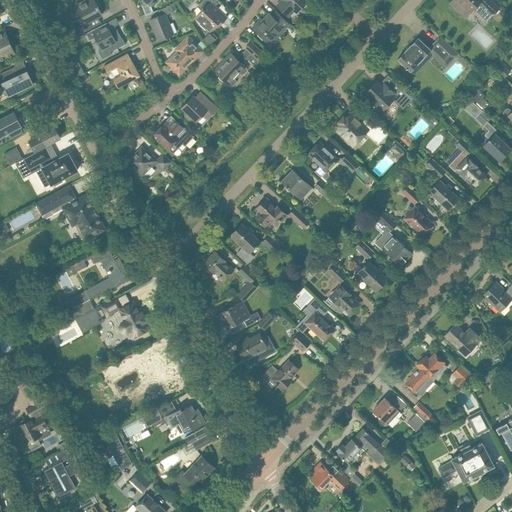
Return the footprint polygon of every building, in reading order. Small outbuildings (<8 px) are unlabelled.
[(100,22),(97,17),(102,14),(94,0),(88,0),(86,2),(85,0),(84,0),(79,3),(80,4),(73,8),(78,18),(71,22),(78,35),(100,23),(99,23),(100,22)] [(142,0),(145,5),(142,6),(146,15),(153,12),(150,5),(153,3),(155,1),(155,0),(142,0)] [(195,18),(203,25),(210,31),(216,25),(218,27),(227,17),(215,6),(219,1),(217,0),(202,0),(198,5),(202,9),(201,10),(201,11),(195,18)] [(308,1),(307,0),(281,0),(276,5),(288,16),(294,10),(297,12),(308,1)] [(453,0),(450,3),(457,10),(465,18),(474,8),(487,20),(486,21),(487,21),(499,9),(489,0),(453,0)] [(174,34),(166,14),(173,11),(170,5),(158,10),(160,16),(150,20),(154,30),(155,30),(158,38),(157,38),(158,40),(174,34)] [(289,24),(284,19),(277,12),(273,16),(270,14),(260,24),(258,22),(253,28),(269,44),(270,43),(269,43),(278,33),(279,34),(289,24)] [(92,30),(86,33),(90,40),(95,37),(102,49),(98,51),(103,58),(111,54),(110,52),(119,47),(125,44),(122,38),(121,38),(117,29),(114,30),(113,27),(109,29),(106,23),(92,30)] [(4,32),(0,33),(0,60),(14,54),(4,32)] [(418,37),(397,59),(405,66),(410,71),(431,48),(449,64),(457,56),(456,55),(458,53),(448,42),(447,43),(440,36),(429,48),(418,37)] [(182,43),(181,42),(175,49),(178,51),(169,61),(171,63),(169,65),(176,72),(178,70),(180,72),(183,69),(184,70),(188,66),(187,65),(190,62),(189,62),(195,56),(193,54),(199,47),(188,37),(182,43)] [(307,40),(302,45),(307,49),(312,45),(307,40)] [(246,50),(237,59),(238,60),(242,63),(246,58),(244,56),(249,52),(259,62),(265,55),(255,45),(252,42),(245,49),(246,50)] [(68,43),(60,47),(66,58),(71,67),(76,77),(84,73),(78,62),(74,54),(68,43)] [(128,53),(119,58),(104,66),(107,72),(117,67),(121,74),(113,79),(118,87),(140,76),(128,53)] [(231,54),(215,71),(222,78),(230,86),(233,86),(236,82),(236,80),(235,78),(240,73),(241,74),(244,74),(247,70),(247,68),(246,67),(245,67),(242,63),(238,60),(237,59),(231,54)] [(499,62),(493,68),(503,78),(510,72),(499,62)] [(0,86),(4,85),(9,96),(33,85),(24,66),(16,70),(15,66),(0,73),(0,86)] [(370,102),(363,110),(367,114),(371,110),(373,112),(375,111),(377,109),(378,110),(380,108),(382,110),(393,99),(396,95),(406,105),(409,101),(414,106),(417,103),(412,98),(411,97),(402,89),(395,82),(389,88),(384,83),(382,86),(380,83),(377,81),(370,87),(369,87),(366,90),(367,91),(365,93),(370,98),(368,100),(370,102)] [(500,90),(510,99),(511,96),(511,87),(506,83),(500,90)] [(68,84),(67,84),(64,86),(64,87),(63,87),(64,88),(65,88),(67,93),(72,91),(68,84)] [(475,86),(467,94),(477,103),(485,95),(475,86)] [(56,93),(57,92),(56,91),(56,92),(55,91),(51,93),(49,90),(39,95),(45,105),(59,98),(56,93)] [(203,114),(208,118),(217,109),(204,97),(199,102),(193,96),(187,102),(186,102),(183,105),(183,106),(182,108),(188,113),(186,116),(194,123),(203,114)] [(468,97),(461,104),(475,118),(483,125),(489,130),(485,135),(489,139),(484,145),(493,154),(500,160),(511,149),(504,142),(495,134),(498,131),(488,121),(491,118),(482,109),(481,110),(468,97)] [(511,110),(511,111),(509,108),(506,108),(503,111),(503,114),(506,117),(511,122),(511,110)] [(434,118),(425,109),(420,115),(429,123),(434,118)] [(14,111),(0,118),(0,137),(22,126),(22,125),(21,125),(14,112),(15,112),(14,111)] [(338,122),(333,127),(347,140),(347,139),(350,136),(356,142),(356,143),(366,133),(369,130),(381,142),(388,134),(373,119),(366,126),(361,122),(351,113),(346,118),(344,116),(338,122)] [(455,121),(449,117),(445,121),(451,126),(455,121)] [(163,124),(153,135),(168,149),(173,143),(178,148),(182,144),(184,147),(193,137),(174,119),(170,124),(166,121),(163,124)] [(60,137),(59,136),(61,135),(57,127),(55,128),(54,127),(48,130),(47,129),(46,130),(46,131),(31,139),(37,150),(60,137)] [(456,131),(452,135),(459,141),(456,144),(463,150),(468,154),(473,148),(462,139),(463,137),(456,131)] [(320,165),(314,171),(328,184),(333,179),(329,175),(329,172),(327,170),(338,160),(319,142),(308,153),(320,165)] [(396,143),(390,149),(394,153),(400,158),(406,152),(396,143)] [(152,166),(158,160),(157,160),(152,155),(151,156),(142,146),(136,152),(138,154),(135,157),(132,154),(125,161),(131,167),(133,166),(142,175),(152,165),(152,166)] [(10,165),(23,159),(16,147),(4,154),(10,165)] [(40,151),(24,159),(29,168),(35,165),(40,163),(43,167),(42,167),(42,168),(36,171),(45,187),(51,183),(51,184),(53,183),(54,186),(62,181),(61,179),(78,170),(71,158),(70,156),(68,153),(58,159),(53,161),(45,147),(40,151)] [(477,166),(467,157),(469,155),(468,154),(463,150),(449,165),(455,171),(457,169),(466,178),(467,177),(476,186),(486,175),(477,166)] [(342,158),(354,170),(359,164),(347,152),(342,158)] [(163,154),(157,160),(158,160),(165,168),(171,162),(163,154)] [(431,158),(425,165),(439,178),(445,171),(431,158)] [(288,187),(291,189),(301,199),(312,187),(293,169),(282,181),(285,184),(288,187)] [(334,193),(320,180),(315,186),(329,199),(334,193)] [(458,198),(439,180),(428,192),(447,210),(458,198)] [(421,197),(407,185),(402,191),(415,204),(421,197)] [(97,214),(95,210),(94,209),(93,209),(86,196),(74,202),(73,198),(75,197),(69,186),(36,204),(42,215),(51,210),(53,214),(64,208),(73,224),(78,221),(87,237),(103,228),(96,215),(97,214)] [(265,227),(270,221),(275,226),(286,214),(278,206),(276,208),(266,198),(256,208),(261,212),(256,218),(265,227)] [(433,224),(415,206),(404,218),(423,236),(433,224)] [(310,222),(294,208),(288,214),(304,228),(307,231),(310,227),(308,224),(310,222)] [(382,210),(376,217),(391,231),(397,224),(382,210)] [(242,247),(236,253),(247,264),(254,257),(250,253),(260,242),(241,224),(230,235),(242,247)] [(387,230),(375,243),(386,253),(387,251),(392,256),(395,259),(394,259),(397,262),(397,261),(401,265),(412,253),(404,246),(393,235),(387,230)] [(279,245),(268,235),(262,241),(273,252),(276,249),(277,250),(280,247),(279,246),(279,245)] [(360,241),(355,246),(368,258),(373,253),(360,241)] [(89,254),(64,267),(69,275),(87,266),(84,261),(91,258),(94,263),(101,259),(104,266),(105,269),(106,268),(109,275),(108,275),(110,277),(69,299),(74,308),(70,310),(75,319),(79,316),(95,308),(90,299),(118,285),(127,280),(125,275),(128,274),(119,258),(114,260),(111,254),(115,252),(110,243),(106,245),(99,249),(89,254)] [(224,280),(234,270),(225,261),(215,251),(204,263),(214,272),(216,270),(220,274),(220,276),(224,280)] [(387,279),(368,261),(357,273),(376,291),(387,279)] [(333,264),(328,270),(341,282),(346,276),(333,264)] [(250,282),(256,277),(244,266),(239,271),(250,282)] [(293,276),(284,285),(296,295),(304,286),(293,276)] [(244,300),(256,287),(250,282),(238,295),(244,300)] [(511,300),(511,283),(511,284),(507,288),(508,289),(504,292),(501,290),(503,289),(502,288),(495,282),(484,293),(489,298),(487,300),(488,305),(493,304),(500,311),(511,300)] [(338,285),(328,296),(329,297),(333,301),(329,306),(330,306),(333,309),(336,311),(338,312),(341,313),(345,309),(349,313),(359,303),(352,296),(350,295),(350,294),(340,286),(339,286),(338,285)] [(101,305),(95,308),(100,318),(106,315),(107,318),(117,313),(121,320),(120,321),(119,322),(119,323),(119,324),(119,326),(119,328),(120,330),(121,331),(122,332),(123,333),(126,334),(127,334),(129,333),(132,339),(148,330),(144,323),(146,322),(139,310),(137,311),(131,301),(121,306),(116,297),(101,305)] [(315,298),(309,304),(316,311),(317,309),(324,315),(328,310),(315,298)] [(228,309),(219,314),(227,328),(231,326),(235,324),(234,324),(238,322),(243,319),(247,326),(261,318),(257,312),(250,315),(242,301),(228,309)] [(95,308),(79,316),(86,328),(98,322),(97,321),(99,320),(98,319),(100,318),(95,308)] [(264,329),(278,314),(275,311),(272,314),(269,311),(258,323),(264,329)] [(335,329),(327,322),(316,311),(305,322),(323,340),(335,329)] [(456,324),(445,335),(459,349),(457,350),(465,358),(477,346),(476,344),(481,339),(470,328),(465,333),(456,324)] [(311,341),(300,331),(291,340),(302,350),(311,341)] [(245,341),(237,345),(244,359),(246,358),(250,365),(269,355),(265,348),(267,347),(259,333),(245,341)] [(487,340),(482,344),(487,352),(493,348),(487,340)] [(164,342),(138,356),(148,374),(155,370),(162,382),(156,385),(160,393),(186,379),(178,365),(180,364),(176,358),(174,359),(164,342)] [(428,359),(425,356),(416,365),(418,367),(433,381),(447,366),(443,363),(444,362),(435,353),(428,359)] [(127,357),(115,364),(119,372),(132,365),(127,357)] [(299,369),(292,362),(289,360),(278,371),(271,378),(282,389),(290,381),(289,380),(299,369)] [(461,364),(452,373),(457,378),(454,381),(461,388),(473,376),(461,364)] [(433,381),(418,367),(412,373),(414,374),(405,383),(414,392),(415,392),(419,396),(420,395),(422,394),(425,392),(425,390),(433,381)] [(33,380),(20,387),(23,392),(36,385),(33,380)] [(0,401),(6,412),(17,406),(11,396),(0,401)] [(385,397),(373,410),(380,417),(384,422),(387,424),(395,416),(400,411),(397,409),(397,408),(392,404),(391,403),(385,397)] [(19,426),(13,430),(21,446),(28,442),(32,451),(42,446),(39,441),(38,442),(36,439),(41,437),(40,436),(50,431),(43,419),(51,414),(48,408),(43,399),(27,408),(28,410),(31,417),(26,419),(25,418),(17,423),(19,426)] [(167,414),(174,427),(179,424),(183,431),(191,427),(193,429),(206,422),(198,408),(194,410),(192,404),(182,409),(181,407),(176,409),(171,401),(141,416),(146,425),(167,414)] [(425,422),(432,415),(418,402),(412,409),(416,413),(425,422)] [(476,436),(491,428),(481,409),(466,417),(476,436)] [(416,414),(412,418),(421,426),(425,422),(416,414)] [(499,427),(496,429),(499,434),(502,433),(503,436),(506,441),(511,450),(511,448),(511,419),(506,422),(503,424),(504,425),(499,427)] [(206,426),(184,438),(188,444),(193,442),(203,437),(209,433),(206,426)] [(342,443),(336,449),(338,452),(338,453),(342,457),(347,461),(351,466),(352,465),(353,465),(366,451),(373,459),(377,455),(383,460),(389,453),(380,445),(368,434),(369,433),(363,428),(352,439),(352,438),(345,446),(342,443)] [(117,432),(105,438),(121,468),(133,462),(117,432)] [(203,437),(193,442),(196,449),(205,444),(207,444),(203,437)] [(482,442),(451,458),(451,460),(437,467),(443,478),(457,470),(464,482),(495,466),(482,442)] [(51,484),(58,497),(76,487),(70,476),(82,470),(69,446),(59,451),(45,459),(49,468),(44,470),(51,483),(50,483),(50,485),(51,484)] [(404,455),(399,460),(406,468),(407,468),(411,471),(415,467),(404,455)] [(195,463),(186,473),(182,470),(176,476),(190,489),(195,483),(197,486),(214,467),(202,456),(195,463)] [(315,475),(311,479),(316,483),(315,486),(319,490),(322,489),(323,490),(329,484),(337,492),(341,487),(349,480),(339,470),(332,464),(327,469),(322,464),(316,470),(318,471),(316,473),(316,474),(315,475)] [(150,483),(138,471),(130,480),(142,491),(143,490),(150,483)] [(350,478),(352,480),(341,492),(347,498),(358,486),(359,487),(364,481),(355,473),(350,478)] [(18,494),(17,487),(4,489),(6,497),(18,494)] [(46,490),(38,494),(40,498),(48,494),(46,490)] [(137,508),(133,511),(165,511),(147,494),(136,506),(137,508)] [(103,511),(99,503),(98,503),(94,496),(83,501),(79,503),(79,504),(81,506),(76,508),(77,511),(103,511)]
